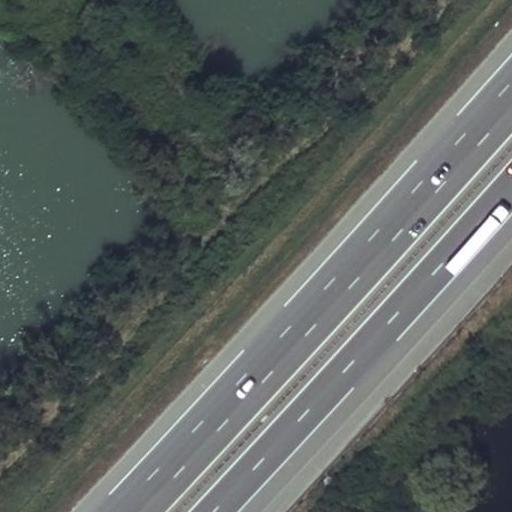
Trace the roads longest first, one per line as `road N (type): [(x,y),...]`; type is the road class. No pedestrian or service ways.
road 1 (motorway): [(511,96),(128,511)]
road 2 (motorway): [(213,511),(511,186)]
